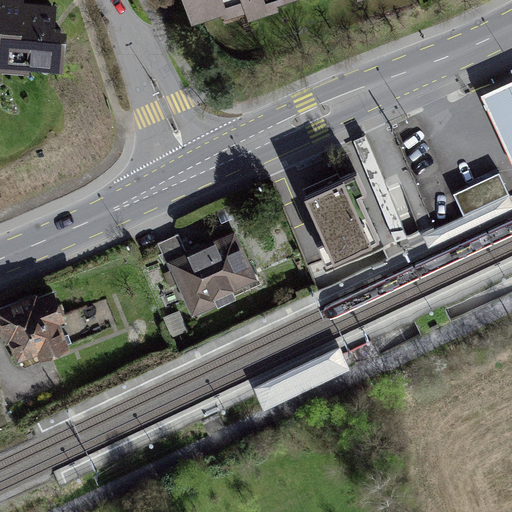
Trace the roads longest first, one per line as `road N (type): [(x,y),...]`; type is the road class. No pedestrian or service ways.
road 1 (primary): [(511,27),(192,171)]
road 2 (primary): [(192,171),(0,259)]
road 3 (residential): [(113,0),(192,171)]
road 4 (track): [(369,367),(511,302)]
